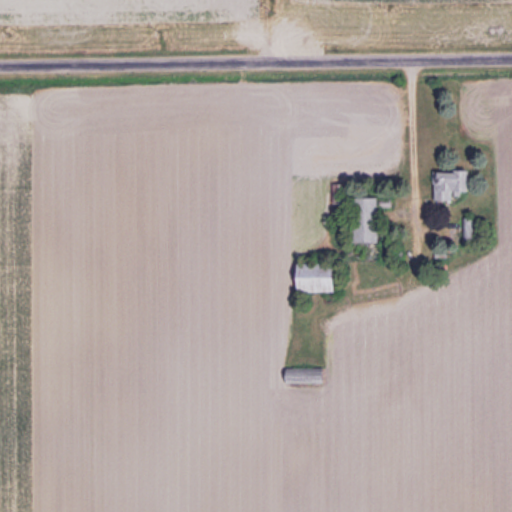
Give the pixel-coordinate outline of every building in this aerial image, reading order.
[(475,170),(436,170),(436,202),(458,202),(458,191),(475,191),(475,170)] [(336,204),(348,204),(348,185),(336,185),(336,204)] [(360,198),(360,243),(382,243),(382,198),(360,198)] [(344,292),(344,265),(307,264),(306,292),(344,292)] [(289,384),(329,384),(329,369),(289,369),(289,384)]
